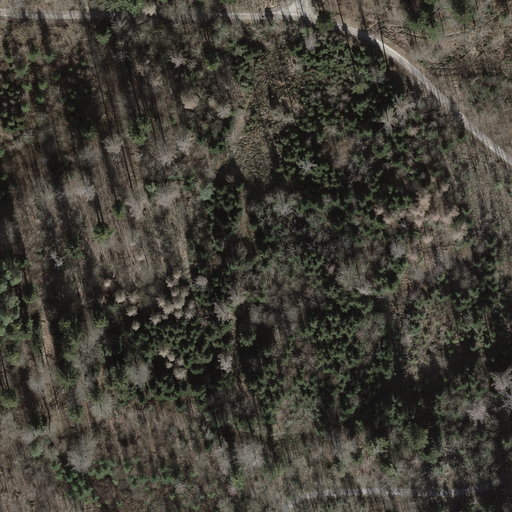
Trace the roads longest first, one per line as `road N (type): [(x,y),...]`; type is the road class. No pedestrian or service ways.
road 1 (track): [(296,13),(0,12)]
road 2 (track): [(511,161),(386,49),(296,13)]
road 3 (track): [(511,474),(467,490),(307,494),(286,511)]
road 4 (track): [(0,406),(29,444),(125,485),(153,511)]
